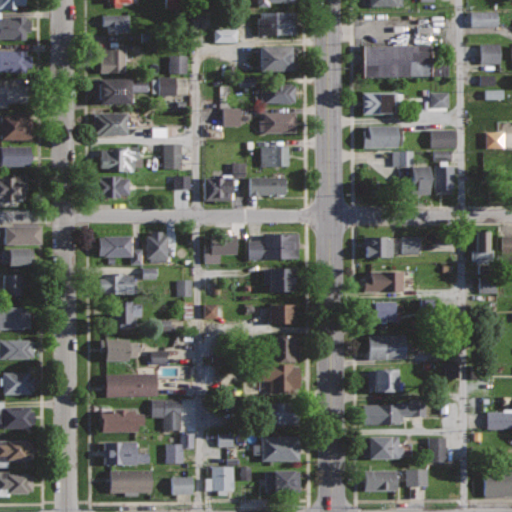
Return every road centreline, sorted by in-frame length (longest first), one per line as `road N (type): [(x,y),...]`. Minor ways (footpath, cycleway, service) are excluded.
road 1 (residential): [(62,0),(67,511)]
road 2 (secondary): [(327,0),(331,511)]
road 3 (residential): [(511,215),(0,215)]
